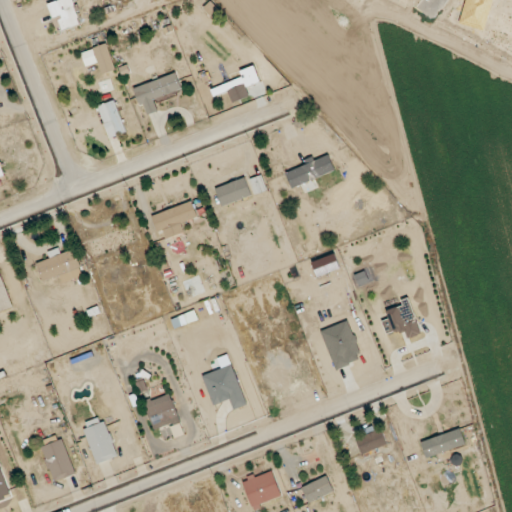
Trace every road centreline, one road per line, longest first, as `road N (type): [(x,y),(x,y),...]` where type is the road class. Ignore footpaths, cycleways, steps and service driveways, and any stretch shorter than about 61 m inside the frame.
road 1 (residential): [(78,511),(443,368)]
road 2 (residential): [(0,222),(288,108)]
road 3 (residential): [(77,192),(1,0)]
